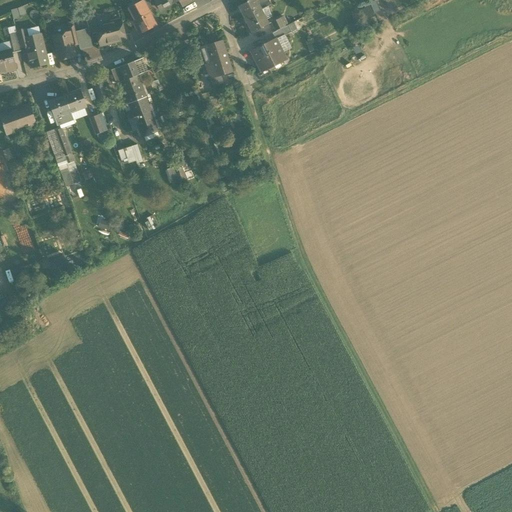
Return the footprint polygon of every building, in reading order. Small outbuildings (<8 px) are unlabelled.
[(140,0),(142,3),(147,12),(152,9),(147,0),(140,0)] [(154,0),(160,11),(172,4),(170,0),(154,0)] [(240,9),(245,18),(258,11),(256,6),(257,5),(254,0),(249,0),(246,2),(248,5),(240,9)] [(368,4),(369,6),(373,13),(379,10),(375,1),(368,4)] [(133,22),(139,33),(154,25),(147,12),(142,3),(130,9),(136,20),(133,22)] [(17,8),(19,16),(25,14),(23,6),(17,8)] [(363,9),(359,11),(364,21),(369,19),(374,16),(373,13),(369,6),(363,9)] [(267,7),(258,11),(262,18),(264,17),(266,20),(272,17),(267,7)] [(17,8),(11,11),(13,20),(20,18),(19,16),(17,8)] [(262,18),(258,11),(245,18),(252,33),(268,25),(266,20),(264,17),(262,18)] [(271,23),(275,30),(283,26),(283,25),(287,24),(284,17),(271,23)] [(296,21),(287,26),(290,31),(299,26),(296,21)] [(346,22),(346,30),(356,30),(356,21),(346,22)] [(97,33),(99,46),(125,40),(123,30),(122,30),(120,22),(100,27),(99,25),(96,26),(94,29),(94,32),(97,33)] [(9,35),(10,34),(16,33),(16,32),(15,26),(7,28),(9,35)] [(273,33),(275,38),(284,34),(290,31),(287,26),(273,33)] [(38,27),(26,30),(28,38),(40,35),(38,27)] [(72,46),(78,44),(76,33),(74,27),(67,28),(68,33),(69,33),(72,46)] [(26,30),(16,32),(16,33),(20,48),(26,46),(24,39),(28,38),(26,30)] [(87,30),(76,33),(78,44),(80,50),(91,47),(87,30)] [(20,48),(16,33),(10,34),(14,53),(21,52),(20,48)] [(53,37),(59,60),(69,58),(69,56),(74,55),(72,46),(69,33),(68,33),(53,37)] [(291,49),(284,34),(275,38),(283,52),(291,49)] [(26,46),(31,68),(47,64),(40,35),(28,38),(24,39),(26,46)] [(258,65),(262,72),(269,68),(286,59),(283,52),(275,38),(251,51),(255,60),(256,59),(259,65),(258,65)] [(181,42),(185,53),(191,51),(187,40),(181,42)] [(9,41),(0,43),(0,52),(11,50),(9,41)] [(221,42),(207,47),(212,63),(226,58),(221,42)] [(206,65),(212,63),(207,47),(201,49),(206,65)] [(11,50),(0,52),(0,71),(0,72),(15,68),(12,54),(11,50)] [(128,63),(134,77),(137,75),(144,72),(147,72),(141,58),(128,63)] [(230,72),(226,58),(212,63),(206,65),(210,78),(220,75),(230,72)] [(111,70),(116,84),(120,82),(134,77),(128,63),(111,70)] [(257,74),(260,80),(272,74),(269,68),(262,72),(257,74)] [(137,75),(140,84),(148,81),(144,72),(137,75)] [(128,104),(145,98),(140,84),(137,75),(134,77),(120,82),(128,104)] [(210,78),(213,86),(223,83),(220,75),(210,78)] [(94,84),(100,101),(107,98),(101,81),(94,84)] [(79,90),(64,96),(70,112),(85,107),(79,90)] [(55,118),(70,112),(64,96),(49,101),(55,118)] [(158,131),(145,98),(128,104),(131,111),(126,113),(133,130),(138,128),(141,138),(144,137),(158,131)] [(0,119),(1,122),(6,135),(13,132),(12,129),(27,123),(29,126),(37,122),(29,104),(0,114),(0,119)] [(70,112),(73,120),(88,115),(85,107),(70,112)] [(73,120),(70,112),(55,118),(58,126),(73,120)] [(101,113),(96,115),(103,132),(108,130),(101,113)] [(89,117),(96,134),(103,132),(96,115),(89,117)] [(60,128),(53,130),(60,147),(67,144),(60,128)] [(70,153),(67,144),(60,147),(53,130),(46,133),(55,159),(70,153)] [(160,136),(158,131),(144,137),(145,141),(160,136)] [(134,158),(136,164),(143,162),(141,156),(137,145),(131,147),(134,158)] [(128,159),(128,160),(134,158),(131,147),(124,149),(128,159)] [(10,149),(1,153),(3,158),(7,169),(11,180),(24,175),(19,163),(15,164),(10,149)] [(118,151),(121,161),(128,159),(124,149),(118,151)] [(179,163),(185,160),(181,150),(175,152),(179,163)] [(73,161),(70,153),(55,159),(60,173),(67,171),(65,164),(73,161)] [(185,160),(179,163),(182,172),(188,170),(185,160)] [(75,168),(73,161),(65,164),(67,171),(73,169),(75,168)] [(173,167),(175,174),(182,172),(179,163),(172,165),(173,167)] [(171,183),(178,181),(175,174),(173,167),(166,170),(171,183)] [(73,169),(67,171),(60,173),(67,193),(80,188),(73,169)] [(85,171),(87,178),(93,176),(91,169),(85,171)] [(191,171),(185,173),(187,181),(194,178),(191,171)] [(185,179),(182,172),(175,174),(178,181),(178,182),(185,179)] [(149,230),(158,225),(154,216),(144,221),(149,230)] [(100,221),(98,228),(107,230),(109,222),(100,221)] [(30,264),(13,270),(17,281),(34,275),(30,264)]
